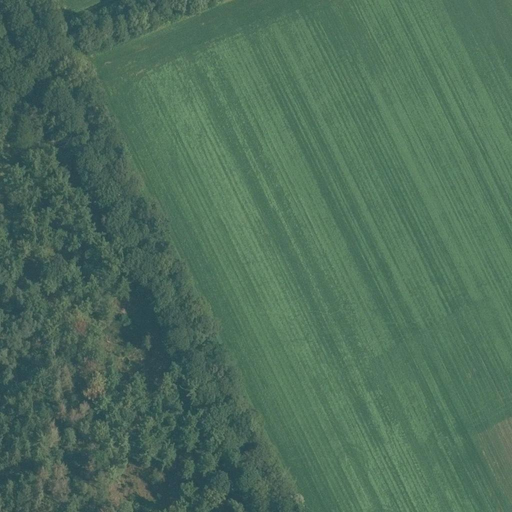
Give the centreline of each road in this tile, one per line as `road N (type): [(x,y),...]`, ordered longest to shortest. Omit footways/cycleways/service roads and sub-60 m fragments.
road 1 (track): [(300,0),(139,65),(126,73),(121,99),(320,511)]
road 2 (track): [(276,511),(44,36)]
